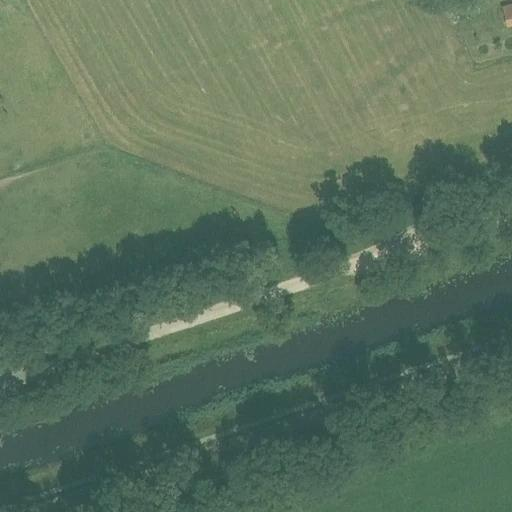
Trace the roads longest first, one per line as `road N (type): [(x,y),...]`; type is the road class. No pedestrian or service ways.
road 1 (track): [(511,218),(5,383)]
road 2 (track): [(511,348),(29,511)]
